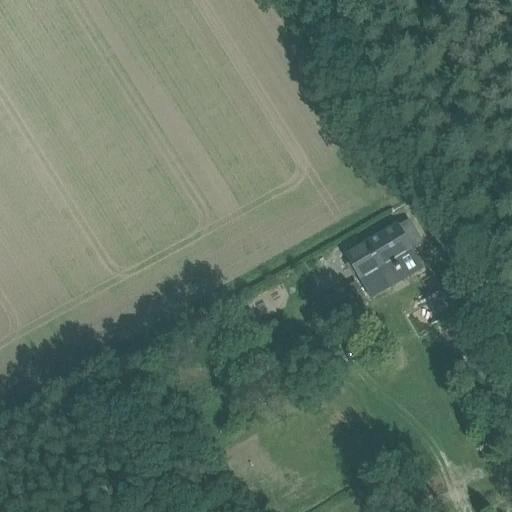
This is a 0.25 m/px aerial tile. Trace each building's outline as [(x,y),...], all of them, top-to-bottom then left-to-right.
[(353,256),(366,279),(382,270),(386,279),(404,271),(408,280),(425,270),(415,250),(421,246),(410,227),(400,233),(398,230),(353,256)] [(358,284),(316,306),(328,328),(370,305),(358,284)] [(241,374),(227,383),(240,405),(254,395),(241,374)] [(182,452),(178,444),(167,449),(172,458),(182,452)] [(208,462),(194,470),(207,492),(221,484),(208,462)]
